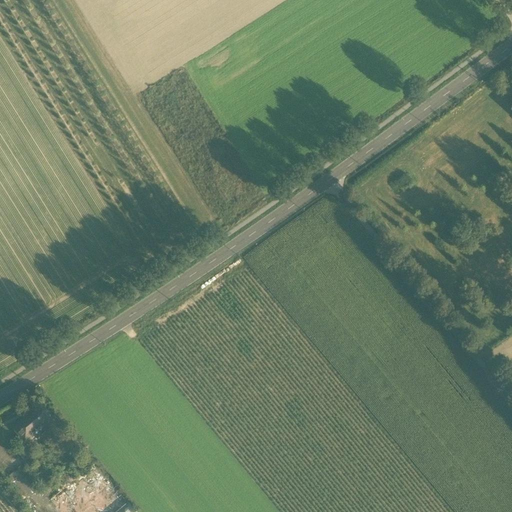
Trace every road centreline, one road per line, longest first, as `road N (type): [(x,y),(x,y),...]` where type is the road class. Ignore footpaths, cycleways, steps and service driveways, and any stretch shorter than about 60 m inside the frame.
road 1 (tertiary): [(0,399),(235,246),(511,45)]
road 2 (track): [(511,401),(327,181)]
